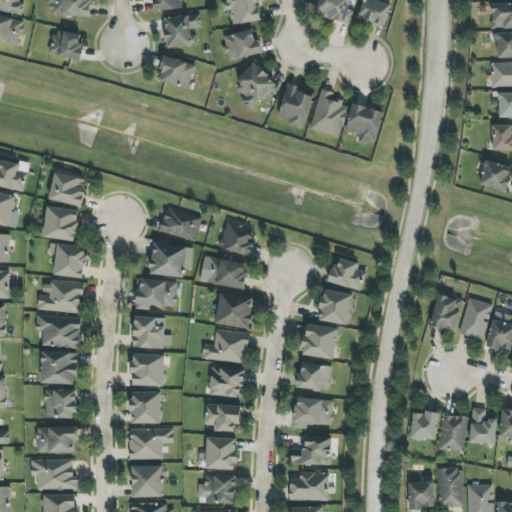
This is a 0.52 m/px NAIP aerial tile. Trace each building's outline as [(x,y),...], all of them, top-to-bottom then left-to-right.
[(17,0),(0,0),(0,10),(21,16),(25,3),(18,1),(17,0)] [(90,0),(46,0),(46,5),(51,5),(51,16),(90,17),(90,0)] [(153,0),(154,11),(184,9),(183,0),(153,0)] [(223,0),(225,11),(230,11),(232,24),(260,21),(258,0),(223,0)] [(318,0),(315,15),(349,24),(354,0),(318,0)] [(392,0),(363,0),(358,18),(385,26),(392,0)] [(511,28),(511,3),(491,4),(491,29),(511,28)] [(25,22),(0,15),(0,41),(18,46),(25,22)] [(165,17),(166,48),(196,47),(195,28),(202,28),(201,15),(165,17)] [(50,55),(82,61),(84,46),(80,45),(81,35),(54,30),(50,55)] [(229,60),(260,54),(255,30),(222,36),(226,54),(228,54),(229,60)] [(498,59),(511,58),(511,33),(498,34),(498,59)] [(158,80),(188,90),(196,66),(166,57),(158,80)] [(511,62),(491,63),(492,88),(511,87),(511,62)] [(252,111),(278,87),(255,63),(234,82),(246,95),(241,100),(252,111)] [(277,118),(303,128),(315,95),(289,86),(277,118)] [(310,130),(339,137),(348,104),(333,100),(335,93),(321,89),(310,130)] [(499,118),(511,117),(511,93),(499,93),(499,118)] [(383,111),(353,104),(346,133),(359,136),(358,141),(375,145),(383,111)] [(511,125),(493,126),(493,151),(511,151),(511,125)] [(0,187),(24,191),(27,172),(19,171),(20,164),(1,161),(0,167),(0,187)] [(506,193),(511,178),(507,177),(510,168),(487,161),(479,185),(506,193)] [(49,200),(81,207),(87,180),(55,173),(49,200)] [(77,241),(79,210),(46,207),(44,238),(77,241)] [(203,219),(168,208),(161,231),(195,243),(203,219)] [(249,257),(257,230),(227,221),(219,248),(249,257)] [(194,248),(154,244),(150,274),(184,278),(185,269),(191,269),(194,248)] [(55,276),(85,278),(87,247),(56,245),(55,276)] [(244,290),(249,265),(205,257),(200,282),(244,290)] [(362,292),(368,273),(357,270),(359,264),(340,258),(338,267),(333,266),(328,282),(362,292)] [(179,283),(140,278),(136,309),(150,311),(151,305),(176,308),(179,283)] [(38,311),(81,314),(83,283),(44,281),(43,295),(39,294),(38,311)] [(319,321),(350,326),(355,295),(324,290),(319,321)] [(216,324),(250,330),(256,300),(221,293),(216,324)] [(430,327),(455,333),(464,301),(439,294),(430,327)] [(493,305),(469,298),(459,334),(482,341),(493,305)] [(81,318),(37,317),(36,331),(43,331),(43,348),(81,348),(81,318)] [(134,348),(165,349),(165,317),(134,317),(134,348)] [(510,353),(511,346),(511,325),(493,320),(486,346),(510,353)] [(302,356),(336,360),(339,329),(306,325),(302,356)] [(202,359),(246,364),(250,334),(216,330),(215,346),(204,344),(202,359)] [(79,353),(42,352),(41,384),(75,385),(75,375),(78,375),(79,353)] [(132,386),(165,387),(166,356),(133,355),(132,386)] [(333,366),(302,365),(302,374),(297,374),(297,389),(331,391),(333,366)] [(243,397),(244,369),(211,368),(210,396),(243,397)] [(77,418),(76,390),(45,391),(46,419),(77,418)] [(163,393),(132,392),(131,423),(162,424),(163,393)] [(334,400),(295,399),(294,429),(308,429),(308,425),(334,425),(334,400)] [(205,425),(214,425),(214,431),(235,432),(235,424),(243,424),(244,406),(206,405),(205,425)] [(471,444),(496,444),(496,420),(487,419),(487,410),(472,409),(471,444)] [(501,438),(511,438),(511,410),(501,410),(501,438)] [(413,413),(411,439),(437,440),(439,414),(413,413)] [(466,417),(441,416),(440,451),(465,452),(466,417)] [(78,427),(37,428),(38,454),(78,453),(78,427)] [(175,443),(174,429),(130,430),(131,461),(164,460),(163,444),(175,443)] [(291,449),(291,465),(333,466),(333,437),(305,437),(305,449),(291,449)] [(239,439),(207,438),(206,470),(238,471),(239,439)] [(38,491),(78,489),(78,477),(74,477),(73,460),(31,461),(32,476),(37,476),(38,491)] [(132,498),(165,497),(164,466),(131,467),(132,498)] [(465,508),(464,469),(438,470),(439,508),(465,508)] [(329,501),(330,473),(300,473),(300,479),(290,479),(290,501),(329,501)] [(238,504),(237,476),(206,476),(206,504),(238,504)] [(435,509),(435,482),(409,483),(409,509),(435,509)] [(468,485),(468,511),(493,511),(493,485),(468,485)] [(43,511),(77,511),(77,495),(43,496),(43,511)] [(511,511),(511,502),(498,503),(497,511),(511,511)] [(131,504),(131,511),(175,511),(175,510),(167,510),(167,503),(131,504)]
